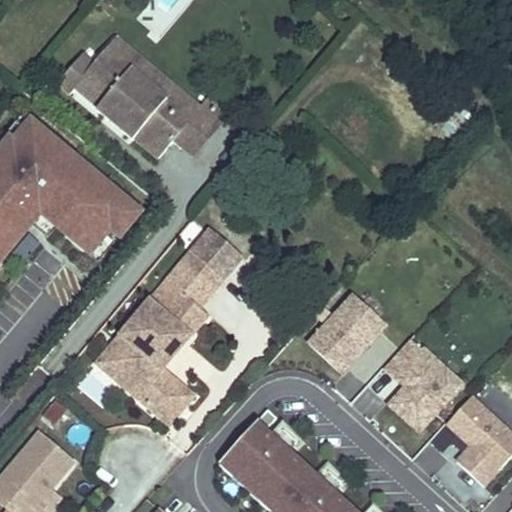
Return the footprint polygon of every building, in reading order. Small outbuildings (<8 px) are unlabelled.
[(98,109),(96,110),(107,121),(112,114),(125,125),(120,131),(132,141),(134,139),(158,159),(200,110),(175,89),(165,100),(131,71),(141,59),(116,38),(73,88),(98,109)] [(451,146),(473,123),(456,107),(434,130),(451,146)] [(112,114),(107,121),(120,131),(125,125),(112,114)] [(29,248),(0,224),(0,293),(6,286),(1,282),(29,248)] [(34,252),(29,248),(1,282),(6,286),(34,252)] [(225,278),(214,269),(193,251),(166,283),(150,301),(120,337),(136,350),(120,369),(145,390),(138,398),(170,425),(184,409),(172,400),(183,387),(162,369),(206,316),(199,309),(225,278)] [(339,379),(387,330),(351,295),(303,345),(339,379)] [(136,350),(120,337),(97,365),(112,377),(120,369),(136,350)] [(398,387),(381,407),(417,439),(463,386),(409,339),(381,371),(398,387)] [(145,390),(120,369),(112,377),(138,398),(145,390)] [(195,396),(183,387),(172,400),(184,409),(195,396)] [(442,427),(465,448),(450,464),(480,491),(511,457),(511,433),(472,396),(442,427)] [(76,462),(41,432),(0,481),(0,501),(12,511),(40,511),(37,509),(53,490),(76,462)] [(57,511),(66,501),(53,490),(37,509),(40,511),(57,511)]
